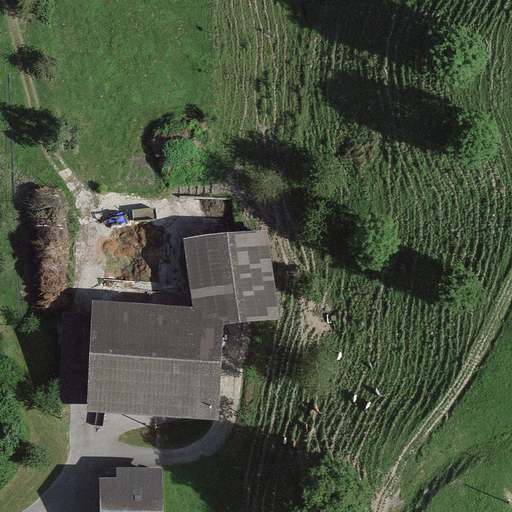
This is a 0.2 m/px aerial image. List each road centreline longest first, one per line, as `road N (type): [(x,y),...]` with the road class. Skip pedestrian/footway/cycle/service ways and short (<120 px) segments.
road 1 (track): [(379,511),(511,284)]
road 2 (track): [(199,447),(178,457),(88,461),(48,511)]
